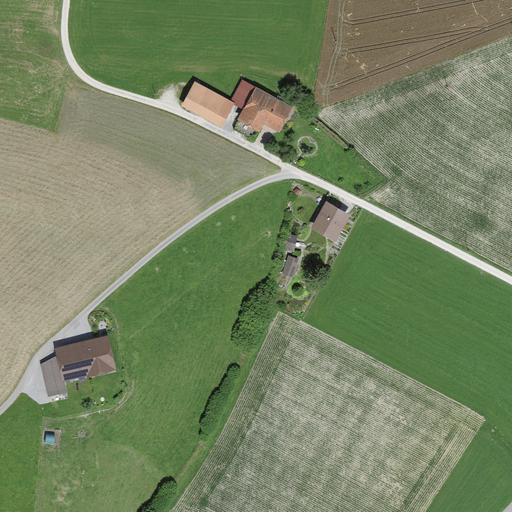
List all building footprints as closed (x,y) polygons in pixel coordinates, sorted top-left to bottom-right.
[(268,120),(267,121),(278,127),(288,109),(277,103),(277,104),(241,85),(233,101),(245,107),(233,129),(253,140),(265,118),(268,120)] [(221,122),(230,104),(197,86),(187,104),(221,122)] [(347,215),(328,204),(316,225),(335,236),(347,215)] [(295,237),(289,236),(288,239),(285,238),(283,248),(292,250),(295,237)] [(297,261),(289,260),(286,274),(293,276),(297,261)] [(62,377),(65,387),(89,380),(86,368),(88,368),(89,370),(111,364),(105,341),(83,346),(83,348),(57,354),(58,358),(51,359),(51,361),(43,364),(47,381),(62,377)]
